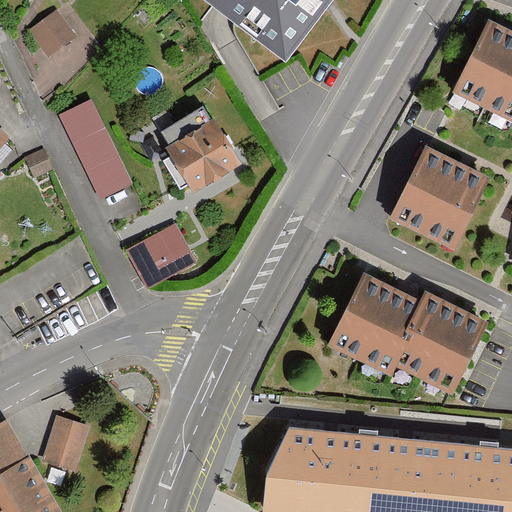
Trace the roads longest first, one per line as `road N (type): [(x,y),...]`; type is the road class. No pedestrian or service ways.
road 1 (primary): [(423,0),(229,342)]
road 2 (tertiary): [(0,393),(146,332),(229,342)]
road 3 (primary): [(229,342),(157,511)]
